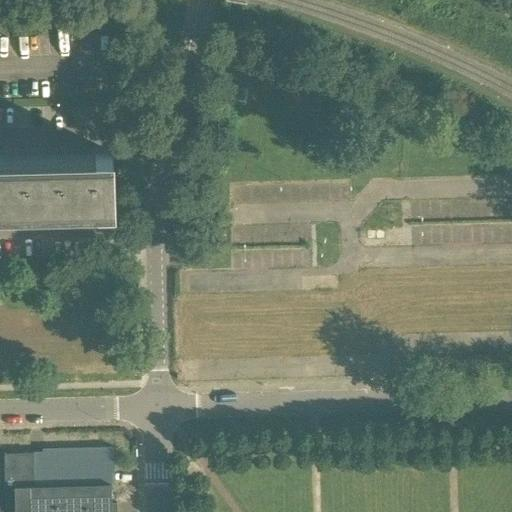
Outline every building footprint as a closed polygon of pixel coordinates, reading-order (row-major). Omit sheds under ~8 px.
[(240,87),(229,98),(235,104),(239,100),(243,105),(251,98),(240,87)] [(0,210),(113,207),(113,209),(114,209),(113,153),(111,153),(111,155),(0,157),(0,210)] [(203,251),(210,251),(225,251),(225,230),(203,231),(203,251)] [(42,450),(42,452),(43,474),(114,472),(114,448),(42,450)] [(33,453),(31,453),(4,454),(5,511),(116,511),(117,503),(111,503),(111,484),(34,486),(33,453)]
